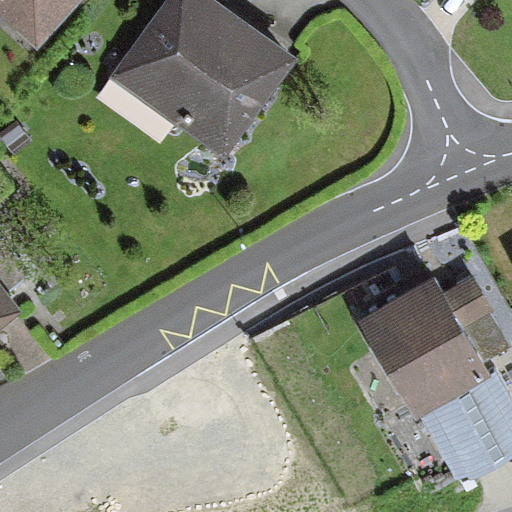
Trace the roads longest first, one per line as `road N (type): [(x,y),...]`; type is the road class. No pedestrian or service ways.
road 1 (secondary): [(0,425),(260,265),(460,174)]
road 2 (residential): [(367,0),(420,64),(460,174)]
